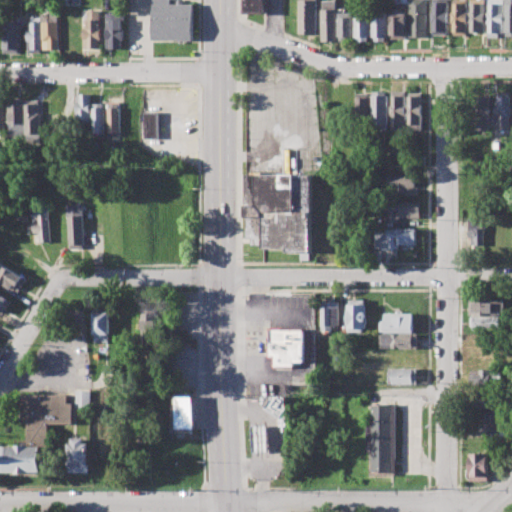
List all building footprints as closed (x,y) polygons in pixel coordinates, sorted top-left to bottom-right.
[(154,0),(172,0),(172,3),(194,3),(195,40),(154,40),(154,0)] [(245,11),(245,0),(265,0),(265,11),(245,11)] [(300,32),(300,0),(317,0),(317,32),(300,32)] [(322,40),(322,0),(337,0),(337,40),(322,40)] [(411,36),(411,0),(428,0),(428,36),(411,36)] [(434,34),(434,0),(448,0),(448,34),(434,34)] [(454,34),(454,0),(469,0),(469,34),(454,34)] [(471,31),(471,0),(487,0),(487,31),(471,31)] [(490,36),(490,0),(505,0),(505,36),(490,36)] [(86,47),(86,28),(89,28),(89,10),(102,9),(103,36),(100,36),(100,47),(86,47)] [(45,49),(45,14),(50,14),(50,11),(59,11),(60,49),(45,49)] [(340,40),(340,12),(353,12),(353,40),(340,40)] [(391,38),(391,12),(408,13),(408,38),(391,38)] [(108,47),(107,13),(124,13),(124,47),(108,47)] [(374,40),(374,13),(388,13),(388,39),(374,40)] [(5,51),(5,15),(20,15),(19,51),(5,51)] [(29,40),(29,29),(32,29),(32,16),(43,16),(43,52),(31,52),(31,40),(29,40)] [(356,41),(356,17),(371,17),(371,41),(356,41)] [(371,91),(371,130),(385,130),(385,91),(371,91)] [(391,91),(391,129),(404,129),(404,91),(391,91)] [(355,124),(355,93),(368,93),(368,124),(355,124)] [(494,125),(494,114),(497,114),(497,93),(511,93),(511,116),(511,128),(502,128),(502,125),(494,125)] [(407,94),(407,130),(421,130),(421,94),(407,94)] [(78,122),(77,101),(82,101),(82,95),(91,95),(92,122),(78,122)] [(475,128),(475,96),(491,96),(491,128),(475,128)] [(10,131),(10,99),(25,99),(25,131),(10,131)] [(28,133),(27,99),(41,99),(41,133),(28,133)] [(95,138),(95,103),(106,103),(107,138),(95,138)] [(110,140),(110,103),(122,103),(122,140),(110,140)] [(145,138),(145,113),(160,113),(160,138),(145,138)] [(408,156),(424,156),(424,165),(408,165),(408,156)] [(258,174),(313,174),(313,260),(299,260),(299,253),(287,253),(287,247),(253,247),(253,237),(248,237),(248,206),(258,206),(258,174)] [(374,177),(413,176),(413,186),(416,186),(416,192),(396,192),(396,195),(383,195),(382,185),(374,186),(374,177)] [(383,221),(383,202),(418,202),(418,217),(396,217),(396,221),(383,221)] [(70,249),(70,206),(86,206),(86,249),(70,249)] [(36,242),(36,209),(53,209),(53,242),(36,242)] [(469,237),(469,219),(484,219),(484,246),(474,246),(474,237),(469,237)] [(373,248),(374,230),(414,230),(414,245),(396,244),(396,248),(373,248)] [(0,280),(0,260),(29,280),(20,293),(0,280)] [(0,291),(10,297),(8,300),(13,303),(6,314),(1,311),(0,313),(0,291)] [(348,331),(348,299),(364,299),(364,304),(367,304),(367,328),(363,328),(363,331),(348,331)] [(468,300),(501,300),(501,311),(497,311),(497,315),(468,315),(468,300)] [(323,330),(322,302),(340,302),(340,326),(333,326),(333,330),(323,330)] [(111,312),(94,312),(95,342),(111,342),(111,312)] [(383,314),(413,314),(413,331),(380,331),(380,321),(383,321),(383,314)] [(469,317),(498,317),(498,326),(470,327),(469,317)] [(273,356),(272,330),(304,330),(305,362),(296,362),(296,367),(277,367),(277,356),(273,356)] [(380,334),(418,334),(418,348),(380,349),(380,334)] [(468,351),(499,351),(499,362),(468,362),(468,351)] [(389,368),(417,368),(417,384),(389,384),(389,368)] [(469,370),(499,369),(499,384),(469,384),(469,370)] [(93,408),(93,391),(77,390),(77,407),(93,408)] [(70,393),(70,402),(75,402),(75,423),(51,423),(52,446),(44,446),(43,472),(0,472),(0,445),(28,445),(28,422),(22,422),(23,393),(70,393)] [(169,397),(192,396),(193,433),(177,433),(177,426),(170,426),(169,397)] [(263,405),(263,396),(287,396),(288,426),(280,426),(280,417),(263,405)] [(468,399),(500,399),(500,409),(468,409),(468,399)] [(367,466),(367,423),(371,423),(371,405),(392,405),(392,470),(372,470),(372,466),(367,466)] [(468,412),(499,412),(500,421),(468,421),(468,412)] [(501,430),(501,412),(486,412),(486,430),(501,430)] [(269,425),(253,425),(254,451),(269,451),(269,425)] [(90,438),(69,438),(70,473),(90,473),(90,438)] [(93,472),(108,472),(110,443),(95,443),(93,472)] [(469,453),(486,453),(486,481),(469,481),(469,453)]
